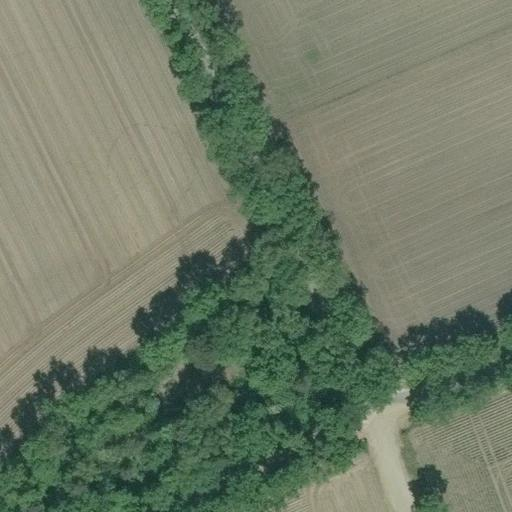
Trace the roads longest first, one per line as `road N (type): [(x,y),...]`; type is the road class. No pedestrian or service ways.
road 1 (unclassified): [(353,414),(151,0)]
road 2 (unclassified): [(124,511),(353,414)]
road 3 (unclassified): [(511,347),(353,414)]
